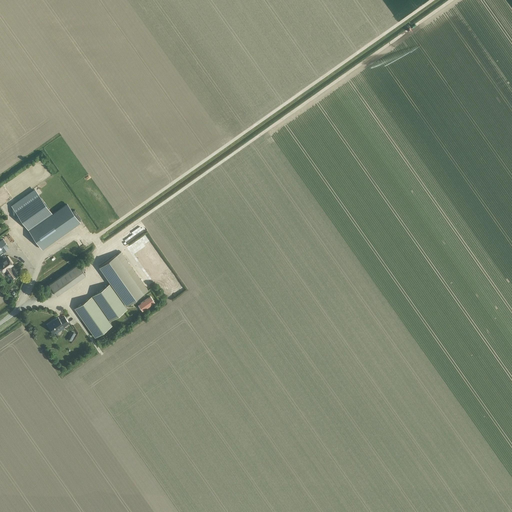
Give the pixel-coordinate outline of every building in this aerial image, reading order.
[(9,190),(0,196),(0,201),(11,193),(9,190)] [(51,213),(38,195),(16,211),(28,229),(51,213)] [(79,222),(67,204),(29,231),(42,248),(79,222)] [(143,294),(116,255),(99,267),(127,306),(143,294)] [(13,264),(8,257),(0,263),(0,267),(3,272),(6,270),(8,273),(7,273),(11,279),(17,275),(10,266),(13,264)] [(85,275),(78,265),(49,285),(57,296),(85,275)] [(110,284),(93,296),(110,320),(127,308),(110,284)] [(92,297),(75,309),(95,337),(111,325),(92,297)] [(151,297),(142,303),(146,309),(155,302),(151,297)] [(48,326),(53,333),(64,326),(64,327),(69,323),(64,316),(60,320),(58,317),(54,320),(54,321),(48,326)]
